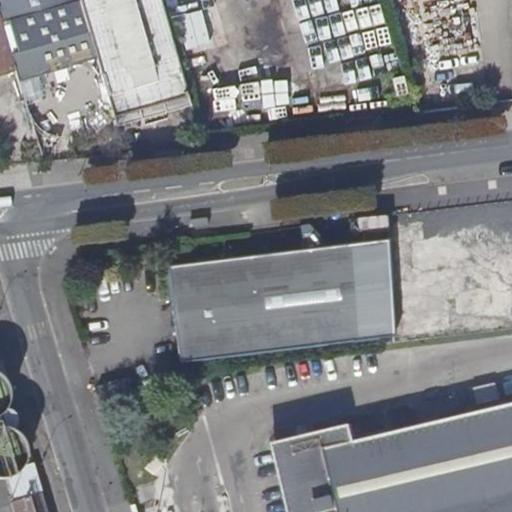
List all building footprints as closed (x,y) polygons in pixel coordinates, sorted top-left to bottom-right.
[(0,0),(0,25),(9,57),(13,70),(17,82),(93,59),(76,0),(0,0)] [(159,105),(185,96),(157,0),(76,0),(78,6),(86,33),(93,59),(111,120),(135,113),(138,122),(140,129),(164,121),(162,115),(159,105)] [(0,73),(13,70),(9,57),(1,30),(0,26),(0,73)] [(188,106),(185,96),(159,105),(162,115),(188,106)] [(138,122),(135,113),(111,120),(114,130),(138,122)] [(395,339),(382,241),(168,269),(181,364),(395,339)] [(0,434),(1,435),(5,435),(8,433),(11,431),(13,428),(14,425),(14,421),(13,418),(10,415),(7,413),(4,412),(0,412),(0,434)] [(511,511),(511,412),(358,450),(356,443),(290,459),(302,511),(511,511)] [(302,511),(290,459),(356,443),(353,430),(273,449),(288,511),(302,511)] [(0,472),(3,473),(15,459),(11,444),(0,441),(0,472)] [(34,465),(8,473),(16,501),(13,502),(15,511),(47,511),(42,494),(34,465)]
